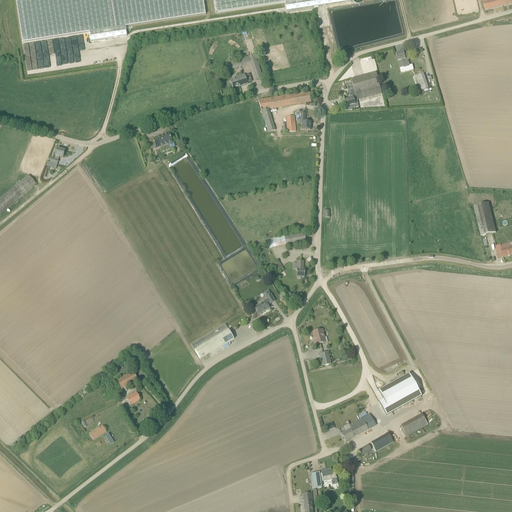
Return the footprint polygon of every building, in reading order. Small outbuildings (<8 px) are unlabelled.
[(15,0),(22,43),(89,32),(91,42),(127,36),(125,27),(205,15),(202,0),(15,0)] [(213,0),(216,13),(285,3),(286,12),(351,2),(350,0),(213,0)] [(485,11),(511,4),(511,3),(510,0),(482,0),(483,3),(485,11)] [(409,64),(408,61),(408,59),(407,59),(405,59),(404,52),(396,54),(398,61),(400,69),(403,68),(404,69),(409,68),(410,67),(409,64)] [(249,57),(251,62),(255,75),(255,76),(257,80),(262,79),(255,55),(249,57)] [(241,67),(239,60),(230,63),(230,64),(224,65),(226,71),(232,69),(235,68),(235,69),(241,67)] [(380,88),(376,73),(351,80),(352,85),(354,93),(355,95),(380,88)] [(232,89),(247,84),(244,75),(235,78),(235,80),(229,82),(232,89)] [(429,89),(424,75),(413,79),(418,92),(429,89)] [(309,92),(258,101),(261,110),(311,102),(309,92)] [(346,107),(351,106),(352,109),(358,107),(357,101),(356,98),(353,99),(353,98),(344,101),(346,107)] [(305,122),(305,113),(301,113),(301,123),(302,124),(302,130),(310,130),(310,123),(305,122)] [(286,117),(287,126),(288,133),(296,132),(294,116),(286,117)] [(172,143),(169,134),(153,139),(156,148),(169,144),(170,149),(175,147),(174,143),(172,144),(172,143)] [(50,163),(57,165),(58,161),(59,157),(63,158),(65,151),(57,149),(55,156),(54,160),(51,159),(50,163)] [(0,214),(36,185),(29,175),(0,198),(0,214)] [(489,204),(474,207),(481,236),(496,233),(489,204)] [(284,237),(286,245),(286,246),(306,243),(304,233),(284,237)] [(511,255),(511,243),(496,247),(498,258),(511,255)] [(278,260),(271,265),(277,275),(284,271),(278,260)] [(300,279),(300,278),(304,278),(305,270),(303,270),(303,262),(297,262),(297,270),(296,277),(297,277),(297,279),(300,279)] [(254,308),(258,315),(269,309),(267,305),(269,304),(269,305),(275,302),(271,294),(265,298),(267,300),(254,308)] [(228,330),(195,351),(200,360),(234,339),(228,330)] [(315,345),(319,344),(326,343),(324,338),(324,334),(322,334),(321,330),(319,331),(319,330),(318,330),(315,330),(315,331),(315,332),(313,332),(314,337),(313,338),(315,345)] [(322,366),(327,365),(331,364),(328,352),(320,354),(322,366)] [(134,373),(128,376),(127,374),(113,382),(117,390),(137,379),(134,373)] [(421,396),(409,374),(378,391),(383,400),(379,402),(386,416),(421,396)] [(140,400),(136,393),(127,398),(131,405),(140,400)] [(406,437),(427,426),(421,414),(400,425),(406,437)] [(341,434),(346,442),(375,426),(371,418),(367,420),(365,417),(349,425),(349,424),(344,427),(347,431),(341,434)] [(93,440),(106,432),(103,426),(89,434),(93,440)] [(110,445),(113,443),(108,433),(104,435),(110,445)] [(394,443),(391,438),(388,433),(371,443),(376,453),(394,443)] [(358,451),(360,455),(361,456),(371,450),(368,445),(358,451)] [(324,481),(332,479),(337,478),(335,471),(332,472),(331,468),(321,470),(322,473),(319,474),(319,473),(311,474),(313,488),(321,487),(320,482),(324,481)] [(304,503),(304,511),(312,511),(311,502),(310,494),(303,495),(304,503)]
